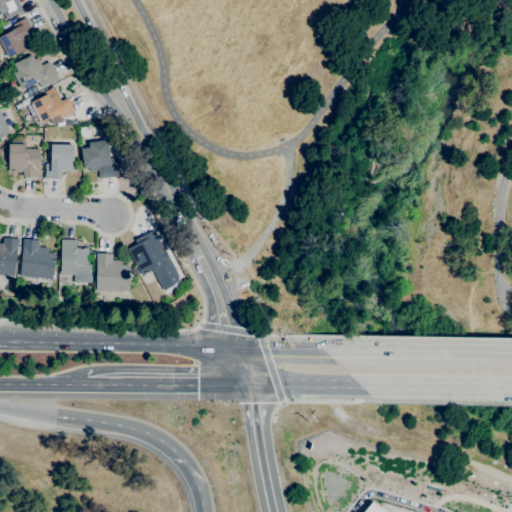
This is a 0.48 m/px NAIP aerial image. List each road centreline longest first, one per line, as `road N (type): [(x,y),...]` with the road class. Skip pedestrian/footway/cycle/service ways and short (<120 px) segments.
road 1 (tertiary): [(48,0),(163,184)]
road 2 (primary): [(232,344),(26,341)]
road 3 (tertiary): [(163,184),(75,0)]
road 4 (motorway): [(55,415),(142,432),(173,450),(192,474),(201,511)]
road 5 (secondary): [(511,352),(322,350)]
road 6 (tertiary): [(163,184),(211,279),(232,344)]
road 7 (primary): [(93,385),(245,383)]
road 8 (secondary): [(359,384),(511,386)]
road 9 (motorway): [(269,511),(245,383)]
